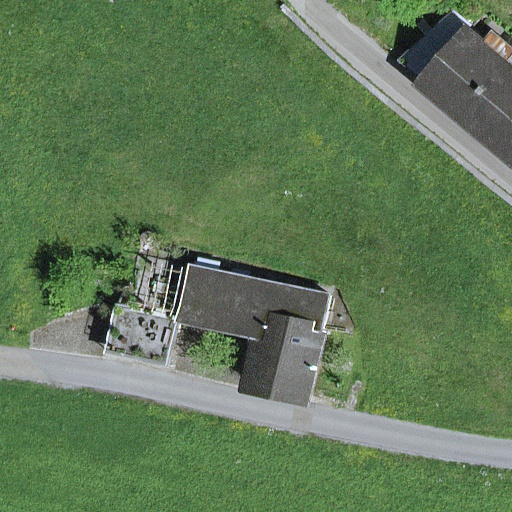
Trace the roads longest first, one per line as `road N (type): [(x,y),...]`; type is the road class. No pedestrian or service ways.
road 1 (residential): [(0,354),(449,440),(511,444)]
road 2 (residential): [(511,182),(373,63)]
